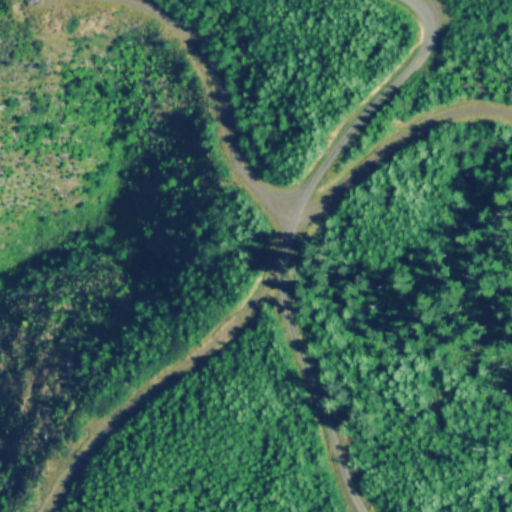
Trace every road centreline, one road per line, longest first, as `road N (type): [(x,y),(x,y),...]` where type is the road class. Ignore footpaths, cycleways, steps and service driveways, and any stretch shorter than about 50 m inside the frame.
road 1 (residential): [(360,511),(281,312),(279,222)]
road 2 (residential): [(412,0),(439,21),(442,37),(279,222)]
road 3 (track): [(279,222),(242,180),(172,26),(124,0)]
road 4 (track): [(511,115),(439,118),(279,222)]
